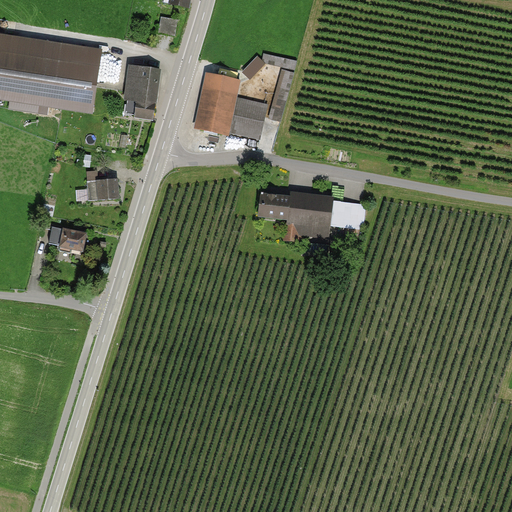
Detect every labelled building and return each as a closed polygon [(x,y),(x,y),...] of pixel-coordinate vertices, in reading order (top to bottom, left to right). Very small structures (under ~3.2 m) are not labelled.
[(186,10),(188,0),(163,0),(162,5),(186,10)] [(156,33),(175,34),(176,20),(158,18),(156,33)] [(0,100),(90,115),(100,50),(0,33),(0,100)] [(298,60),(264,51),(261,64),(269,66),(295,72),(298,60)] [(250,78),(264,68),(258,60),(244,70),(250,78)] [(158,70),(126,65),(121,101),(153,106),(158,70)] [(294,74),(280,71),(268,120),(282,123),(294,74)] [(238,83),(209,75),(206,86),(235,94),(238,83)] [(236,96),(200,89),(192,128),(228,135),(236,96)] [(259,138),(268,104),(239,97),(230,131),(259,138)] [(150,112),(129,107),(127,115),(148,120),(150,112)] [(98,170),(86,170),(86,178),(98,178),(98,170)] [(117,196),(116,179),(94,181),(95,198),(117,196)] [(286,197),(255,194),(253,216),(283,219),(286,197)] [(328,237),(332,198),(289,194),(285,233),(328,237)] [(79,252),(83,232),(60,228),(56,248),(79,252)]
